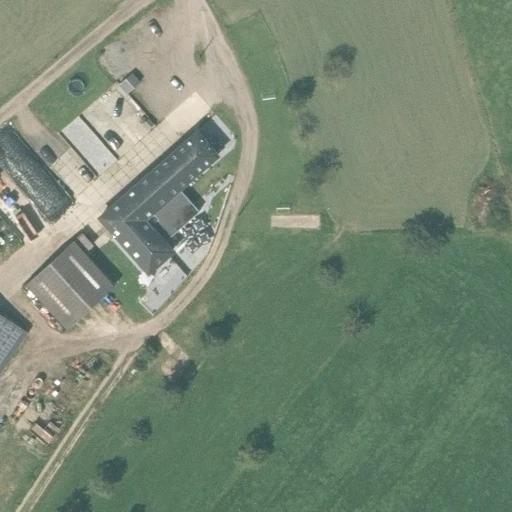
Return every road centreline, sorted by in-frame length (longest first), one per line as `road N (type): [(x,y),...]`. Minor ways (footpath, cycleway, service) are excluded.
road 1 (track): [(199,0),(245,112),(241,182),(202,277),(163,323),(134,340),(23,511)]
road 2 (track): [(142,0),(0,115)]
road 3 (track): [(0,296),(61,341),(134,340)]
